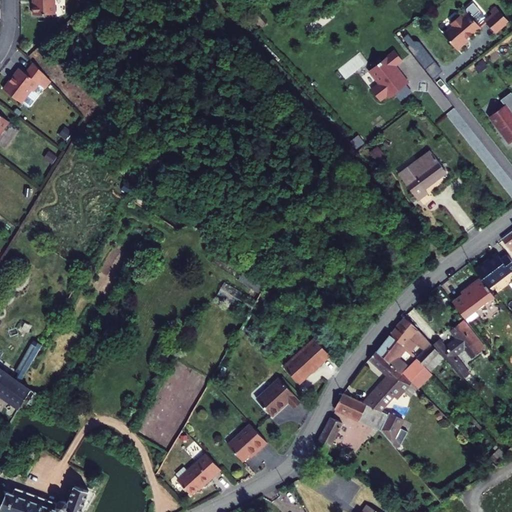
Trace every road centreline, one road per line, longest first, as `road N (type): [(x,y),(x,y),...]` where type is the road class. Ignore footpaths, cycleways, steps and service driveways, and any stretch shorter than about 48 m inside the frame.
road 1 (residential): [(206,511),(286,467),(384,321),(511,217)]
road 2 (unknown): [(511,174),(436,79)]
